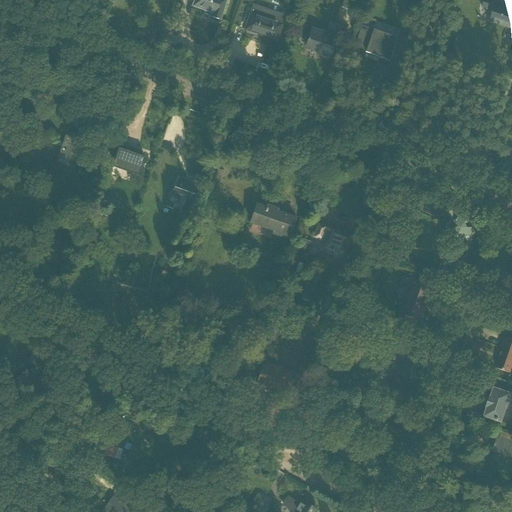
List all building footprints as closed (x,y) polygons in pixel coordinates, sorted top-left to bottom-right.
[(212,19),(222,22),(229,0),(194,0),(192,7),(213,14),(212,19)] [(483,23),(511,34),(511,8),(493,1),(483,23)] [(245,31),(279,44),(289,17),(254,4),(245,31)] [(305,49),(335,61),(343,40),(304,25),(299,36),(308,40),(305,49)] [(355,49),(385,62),(391,47),(361,35),(355,49)] [(33,155),(69,168),(80,140),(66,135),(64,140),(41,131),(33,155)] [(119,148),(112,168),(137,177),(144,158),(119,148)] [(189,204),(191,197),(199,199),(206,177),(194,173),(190,186),(177,182),(173,193),(180,195),(179,200),(189,204)] [(274,234),(292,241),(302,217),(259,200),(251,222),(275,231),(274,234)] [(440,233),(469,244),(478,221),(448,210),(440,233)] [(323,248),(347,256),(354,233),(318,221),(312,238),(325,242),(323,248)] [(394,315),(417,323),(430,286),(407,277),(394,315)] [(489,368),(511,376),(511,374),(511,338),(502,335),(489,368)] [(371,387),(407,398),(422,354),(386,342),(371,387)] [(259,379),(270,375),(266,364),(255,369),(259,379)] [(18,390),(30,381),(24,372),(11,381),(18,390)] [(476,414),(499,422),(509,393),(486,385),(476,414)] [(0,419),(0,438),(22,454),(36,434),(5,412),(0,419)] [(401,449),(410,426),(376,413),(367,436),(401,449)] [(487,451),(511,461),(511,458),(511,442),(494,435),(487,451)] [(94,452),(118,458),(120,448),(97,441),(94,452)] [(101,511),(137,511),(113,495),(101,511)] [(318,511),(320,510),(303,499),(301,503),(289,495),(282,505),(292,511),(318,511)]
